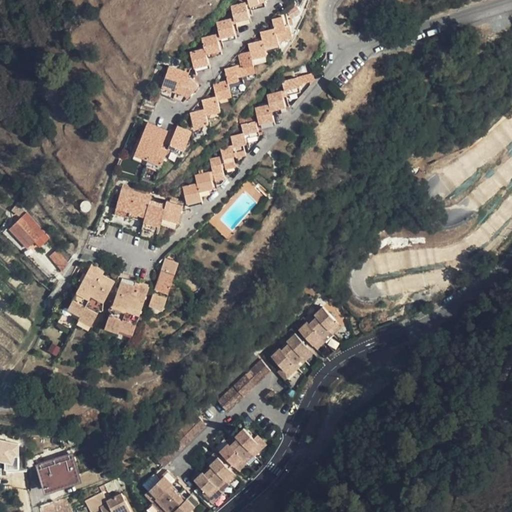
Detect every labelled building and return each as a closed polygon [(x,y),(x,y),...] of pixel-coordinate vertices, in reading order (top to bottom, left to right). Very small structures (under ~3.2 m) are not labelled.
[(264,0),(248,0),(249,2),(253,16),(268,13),(264,0)] [(232,13),(235,26),(237,32),(237,33),(252,30),(247,9),(232,13)] [(298,16),(295,13),(289,17),(291,21),(298,16)] [(276,24),(278,34),(279,33),(280,40),(291,37),(287,22),(276,24)] [(232,26),(221,29),(220,37),(221,41),(222,48),(223,50),(238,47),(234,32),(232,26)] [(279,33),(278,34),(263,37),(265,45),(269,58),(284,54),(282,45),(280,40),(279,33)] [(295,36),(291,37),(280,40),(282,45),(296,41),(295,36)] [(217,41),(210,43),(206,58),(209,67),(211,66),(218,44),(217,41)] [(202,45),(206,56),(206,58),(210,43),(202,45)] [(218,44),(211,66),(222,63),(219,49),(218,44)] [(250,49),(252,58),(254,66),(270,62),(269,58),(265,45),(250,49)] [(206,58),(206,56),(192,60),(192,62),(194,69),(197,81),(200,80),(205,61),(206,58)] [(210,71),(209,67),(206,58),(205,61),(200,80),(208,78),(210,71)] [(243,61),(245,71),(246,71),(248,76),(257,74),(254,66),(252,58),(243,61)] [(184,79),(186,75),(173,69),(160,95),(182,106),(195,95),(197,88),(191,81),(190,82),(184,79)] [(246,71),(245,71),(227,76),(229,86),(230,90),(242,87),(241,85),(249,83),(248,76),(246,71)] [(318,71),(303,75),(304,82),(319,79),(318,71)] [(286,78),(289,89),(290,94),(305,90),(304,85),(305,85),(304,82),(303,75),(286,78)] [(215,89),(217,99),(219,107),(234,103),(230,90),(229,86),(215,89)] [(271,94),(273,103),(274,103),(277,114),(291,111),(287,95),(286,90),(271,94)] [(203,102),(206,111),(208,119),(222,116),(220,110),(219,107),(217,99),(203,102)] [(274,103),(273,103),(259,107),(260,110),(261,116),(264,129),(279,125),(277,114),(274,103)] [(206,111),(198,114),(194,126),(192,132),(193,133),(195,132),(202,130),(210,128),(209,123),(208,119),(206,111)] [(244,124),(247,132),(248,139),(263,135),(259,120),(244,124)] [(147,125),(134,157),(162,168),(169,151),(161,148),(168,133),(147,125)] [(179,150),(185,130),(178,127),(170,146),(171,146),(179,150)] [(185,152),(190,140),(192,132),(185,130),(179,150),(185,152)] [(234,135),(236,144),(238,151),(239,159),(249,156),(247,145),(249,144),(248,139),(247,132),(234,135)] [(225,157),(223,158),(224,164),(227,163),(229,170),(239,167),(235,152),(238,151),(236,144),(223,147),(225,157)] [(178,155),(179,150),(171,146),(169,151),(178,155)] [(161,172),(162,168),(134,157),(133,161),(161,172)] [(213,159),(216,170),(217,177),(218,181),(228,179),(226,171),(224,164),(223,158),(222,157),(213,159)] [(197,175),(199,184),(201,184),(203,196),(217,192),(214,177),(213,171),(197,175)] [(186,187),(186,190),(187,194),(189,204),(204,200),(203,196),(201,184),(199,184),(186,187)] [(117,207),(131,211),(146,215),(150,202),(152,195),(123,186),(117,207)] [(167,217),(175,220),(178,201),(170,199),(169,203),(167,217)] [(205,205),(204,200),(189,204),(190,209),(205,205)] [(185,204),(178,201),(175,220),(179,221),(182,213),(185,204)] [(145,220),(145,221),(160,225),(160,224),(163,216),(166,206),(150,202),(146,215),(145,220)] [(19,219),(24,213),(17,207),(12,213),(19,219)] [(130,216),(145,220),(146,215),(131,211),(130,216)] [(27,214),(22,218),(39,236),(44,232),(27,214)] [(167,217),(165,225),(173,228),(175,220),(167,217)] [(39,236),(22,218),(14,226),(31,244),(39,236)] [(158,232),(160,225),(145,221),(143,227),(158,232)] [(65,265),(68,263),(53,245),(46,252),(60,269),(62,270),(65,265)] [(164,308),(179,263),(165,259),(149,303),(164,308)] [(92,263),(69,308),(81,315),(79,318),(92,324),(100,308),(103,310),(104,301),(115,281),(103,274),(105,270),(92,263)] [(141,308),(148,286),(136,282),(134,285),(121,281),(114,303),(109,307),(111,310),(106,326),(120,331),(121,329),(132,333),(141,308)] [(150,286),(148,286),(141,308),(142,309),(150,286)] [(329,331),(337,323),(322,309),(314,317),(316,318),(329,331)] [(323,340),(330,333),(329,331),(316,318),(309,325),(321,338),(323,340)] [(341,328),(337,323),(329,331),(330,333),(333,335),(341,328)] [(321,338),(309,325),(307,324),(299,332),(313,346),(321,338)] [(301,358),(309,350),(295,335),(287,343),(289,345),(301,358)] [(325,342),(323,340),(321,338),(313,346),(317,350),(325,342)] [(293,365),(295,366),(302,359),(301,358),(289,345),(281,352),(293,365)] [(272,358),(282,369),(286,373),(293,365),(281,352),(279,350),(272,358)] [(313,354),(309,350),(301,358),(302,359),(305,362),(313,354)] [(298,369),(305,362),(302,359),(295,366),(298,369)] [(251,383),(255,387),(270,373),(261,362),(259,364),(264,369),(251,383)] [(227,412),(255,387),(251,383),(264,369),(259,364),(218,403),(227,412)] [(287,379),(298,369),(295,366),(293,365),(286,373),(282,369),(279,371),(287,379)] [(387,370),(384,371),(381,374),(365,387),(359,392),(341,406),(352,420),(365,410),(373,403),(378,409),(403,390),(387,370)] [(26,391),(8,383),(5,390),(23,399),(26,391)] [(356,387),(359,392),(365,387),(362,383),(356,387)] [(265,398),(269,402),(276,395),(272,391),(265,398)] [(330,407),(323,403),(319,410),(327,413),(330,407)] [(371,415),(378,409),(373,403),(365,410),(352,420),(354,423),(368,412),(371,415)] [(206,426),(195,416),(154,456),(164,467),(206,426)] [(235,437),(238,439),(250,451),(257,444),(254,440),(243,429),(235,437)] [(11,436),(10,440),(18,441),(18,438),(17,439),(16,439),(14,439),(13,437),(13,435),(14,434),(16,433),(18,434),(19,435),(20,433),(12,432),(11,436)] [(257,437),(254,440),(257,444),(250,451),(251,452),(254,455),(262,447),(264,445),(257,437)] [(244,459),(251,452),(250,451),(238,439),(230,446),(244,459)] [(27,466),(26,453),(23,453),(24,445),(11,443),(10,451),(17,452),(17,465),(27,466)] [(244,459),(230,446),(228,444),(220,452),(238,470),(247,462),(244,459)] [(247,462),(254,455),(251,452),(244,459),(247,462)] [(40,465),(48,488),(78,478),(72,462),(77,461),(75,454),(40,465)] [(206,462),(212,468),(225,481),(229,484),(236,476),(214,454),(206,462)] [(112,469),(108,463),(89,470),(92,476),(112,469)] [(218,488),(225,481),(212,468),(205,475),(218,488)] [(94,481),(92,476),(89,470),(79,474),(81,479),(79,479),(81,485),(94,481)] [(223,494),(221,491),(218,488),(205,475),(202,472),(195,480),(204,491),(202,494),(212,504),(223,494)] [(148,491),(159,480),(155,476),(154,475),(143,485),(148,491)] [(164,475),(159,480),(148,491),(147,492),(155,500),(170,486),(172,484),(164,475)] [(123,487),(117,476),(111,478),(116,489),(117,490),(123,487)] [(108,493),(116,489),(111,478),(102,481),(108,493)] [(221,491),(229,484),(225,481),(218,488),(221,491)] [(155,500),(163,508),(177,493),(170,486),(155,500)] [(144,495),(153,503),(155,500),(147,492),(144,495)] [(101,511),(130,511),(121,494),(107,501),(103,493),(85,502),(90,511),(93,511),(100,509),(101,511)] [(163,508),(167,511),(172,511),(184,500),(177,493),(163,508)] [(189,511),(195,507),(187,498),(184,500),(172,511),(189,511)] [(153,503),(160,511),(163,508),(155,500),(153,503)] [(56,511),(54,501),(40,506),(41,511),(56,511)]
